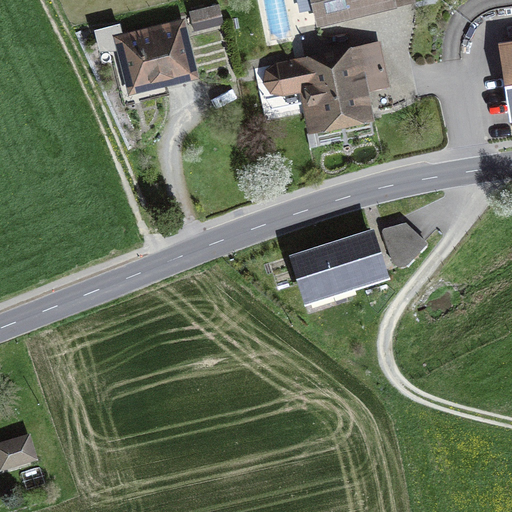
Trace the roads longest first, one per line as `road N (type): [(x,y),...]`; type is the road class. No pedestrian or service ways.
road 1 (secondary): [(511,165),(343,198),(0,328)]
road 2 (track): [(501,166),(489,194),(403,296),(382,342),(386,365),(412,393),(511,422)]
road 3 (track): [(45,0),(167,262)]
